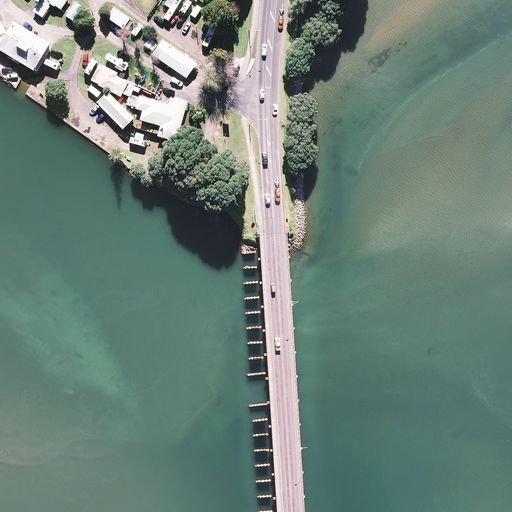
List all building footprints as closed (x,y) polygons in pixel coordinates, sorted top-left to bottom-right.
[(33,0),(38,3),(33,12),(43,18),(51,4),(61,10),(66,0),(33,0)] [(84,8),(74,2),(65,16),(75,23),(84,8)] [(129,19),(113,7),(106,18),(122,29),(129,19)] [(45,43),(11,22),(3,34),(0,28),(0,53),(28,71),(45,43)] [(184,75),(194,59),(159,37),(148,53),(184,75)] [(124,77),(96,63),(88,79),(116,94),(124,77)] [(136,85),(129,81),(122,94),(129,98),(136,85)] [(127,117),(101,93),(92,103),(118,126),(127,117)] [(164,102),(139,96),(135,115),(161,121),(157,138),(174,142),(185,98),(166,93),(164,102)]
